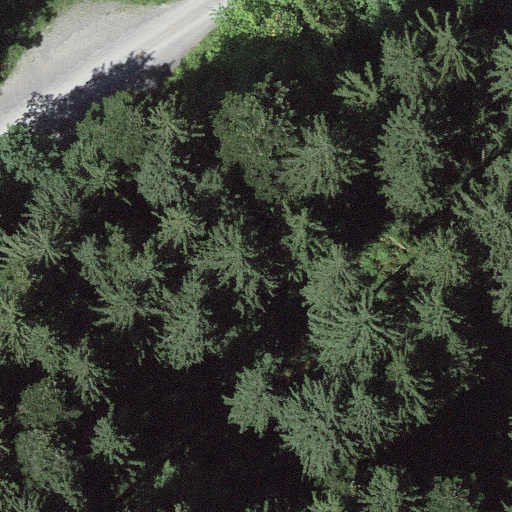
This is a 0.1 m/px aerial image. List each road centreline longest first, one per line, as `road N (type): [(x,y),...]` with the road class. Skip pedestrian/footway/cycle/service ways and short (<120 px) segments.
road 1 (track): [(0,116),(175,0)]
road 2 (track): [(66,72),(0,213)]
